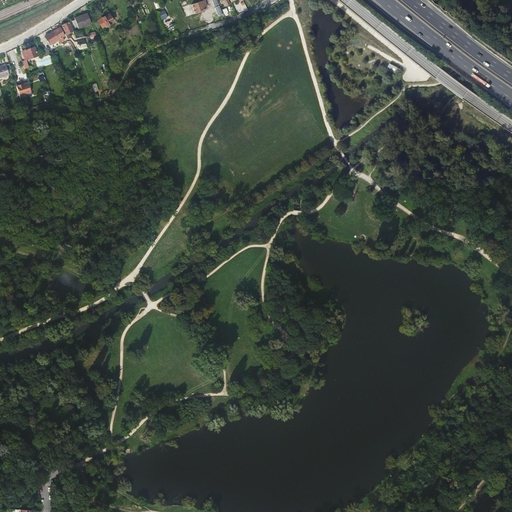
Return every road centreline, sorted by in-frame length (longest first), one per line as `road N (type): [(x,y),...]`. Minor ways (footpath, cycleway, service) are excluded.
road 1 (track): [(133,278),(189,189),(242,60),(262,33),(294,12)]
road 2 (track): [(278,0),(148,49),(111,95),(91,105),(46,106),(0,120)]
road 3 (track): [(58,471),(111,444),(120,341),(150,306)]
road 4 (track): [(352,170),(511,274)]
road 5 (track): [(0,339),(101,301),(133,278),(148,301)]
road 6 (motorway): [(385,0),(511,95)]
road 7 (track): [(294,12),(341,151)]
road 8 (motorway): [(511,77),(410,0)]
